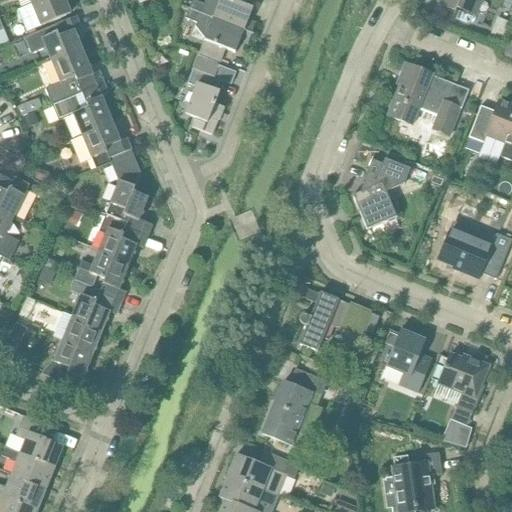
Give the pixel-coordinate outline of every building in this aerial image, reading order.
[(70,14),(64,0),(43,0),(32,5),(41,26),(70,14)] [(192,0),(189,10),(251,34),(255,24),(248,21),(252,9),(242,5),(244,0),(213,0),(205,1),(204,5),(192,0)] [(440,0),(438,5),(454,12),(452,18),(465,23),(471,21),(474,15),(476,16),(481,0),(440,0)] [(199,54),(220,63),(225,50),(235,54),(240,41),(247,45),(251,34),(189,10),(185,19),(196,24),(195,27),(204,39),(204,41),(204,42),(199,54)] [(490,35),(504,40),(511,22),(498,16),(490,35)] [(45,49),(51,61),(66,55),(68,60),(83,53),(74,31),(80,28),(76,17),(39,33),(24,39),(31,55),(45,49)] [(45,89),(51,105),(103,84),(99,72),(92,75),(83,53),(68,60),(66,55),(51,61),(60,83),(45,89)] [(197,58),(187,84),(196,87),(185,115),(196,119),(192,128),(211,136),(217,121),(218,121),(224,108),(215,105),(220,93),(210,89),(219,66),(197,58)] [(419,109),(438,116),(432,130),(449,137),(460,109),(450,104),(457,86),(432,76),(432,75),(405,64),(397,85),(399,86),(387,117),(412,127),(419,109)] [(73,115),(82,137),(97,130),(95,126),(110,120),(101,98),(108,95),(103,84),(51,105),(58,121),(73,115)] [(483,143),(486,136),(504,143),(499,157),(511,162),(511,106),(499,101),(494,112),(480,106),(468,137),(483,143)] [(29,115),(22,118),(26,129),(34,126),(29,115)] [(106,153),(108,159),(131,150),(126,139),(119,142),(110,120),(95,126),(97,130),(82,137),(71,142),(80,164),(106,153)] [(361,142),(354,161),(369,167),(372,161),(373,161),(378,149),(361,142)] [(131,150),(108,159),(118,182),(119,182),(105,215),(119,220),(117,225),(147,237),(152,226),(139,220),(148,198),(133,192),(140,173),(131,150)] [(359,193),(352,196),(366,230),(371,228),(396,218),(386,193),(404,185),(408,175),(424,181),(428,169),(412,162),(409,169),(384,160),(382,165),(373,161),(372,161),(369,167),(363,185),(366,186),(364,191),(359,193)] [(47,183),(51,174),(40,169),(36,178),(47,183)] [(29,185),(19,180),(14,178),(12,182),(0,175),(0,211),(13,218),(29,185)] [(0,256),(0,257),(9,261),(16,246),(2,239),(13,218),(0,211),(0,256)] [(74,224),(78,215),(68,211),(64,220),(74,224)] [(143,249),(147,237),(117,225),(119,220),(105,215),(98,233),(105,236),(99,251),(114,257),(112,262),(127,268),(136,246),(143,249)] [(449,230),(436,260),(459,270),(458,272),(478,280),(481,274),(487,259),(502,265),(511,241),(496,234),(494,239),(470,229),(469,230),(454,223),(451,230),(449,230)] [(98,295),(120,304),(125,293),(118,290),(127,268),(112,262),(114,257),(99,251),(92,268),(81,263),(74,280),(100,291),(98,295)] [(21,261),(24,268),(34,266),(31,258),(21,261)] [(116,315),(120,304),(98,295),(100,291),(74,280),(69,293),(80,297),(72,317),(87,324),(85,329),(100,335),(109,313),(116,315)] [(372,334),(379,318),(320,293),(310,317),(306,316),(305,315),(304,315),(303,316),(301,316),(301,317),(300,318),(300,320),(300,321),(300,322),(300,323),(301,324),(302,325),(306,326),(299,345),(317,353),(322,339),(327,341),(332,328),(372,334)] [(91,357),(100,335),(85,329),(87,324),(72,317),(63,313),(53,338),(62,342),(63,340),(78,346),(76,351),(91,357)] [(5,345),(16,351),(27,329),(16,324),(5,345)] [(399,333),(385,368),(402,375),(398,386),(418,394),(432,361),(419,356),(426,341),(409,334),(408,337),(399,333)] [(83,379),(91,357),(76,351),(78,346),(63,340),(62,342),(54,362),(43,371),(41,375),(62,384),(84,393),(89,382),(83,379)] [(460,394),(454,409),(471,416),(474,408),(475,409),(484,387),(481,386),(482,382),(481,382),(485,371),(487,371),(489,367),(486,366),(485,369),(471,363),(472,360),(463,356),(461,359),(450,355),(438,385),(460,394)] [(320,411),(316,409),(327,382),(295,369),(289,384),(283,382),(262,435),(299,450),(306,435),(309,436),(320,411)] [(337,383),(340,376),(331,372),(328,379),(337,383)] [(41,437),(45,426),(23,417),(15,437),(25,441),(20,454),(54,468),(63,446),(41,437)] [(46,489),(54,468),(20,454),(4,448),(1,456),(16,463),(11,475),(46,489)] [(237,455),(228,477),(277,497),(286,476),(294,479),(299,467),(263,453),(259,464),(237,455)] [(391,508),(391,511),(417,511),(431,510),(429,493),(431,493),(429,476),(442,474),(439,453),(414,457),(416,465),(409,466),(407,457),(393,459),(394,468),(392,468),(393,478),(385,479),(387,491),(395,490),(397,507),(391,508)] [(0,485),(0,495),(37,511),(46,489),(11,475),(6,488),(0,485)] [(228,477),(219,498),(254,511),(271,511),(277,497),(228,477)] [(326,482),(320,496),(329,499),(334,485),(326,482)] [(0,511),(36,511),(37,511),(0,495),(0,511)] [(254,511),(219,498),(224,500),(219,511),(254,511)] [(358,511),(359,510),(338,501),(333,511),(358,511)]
